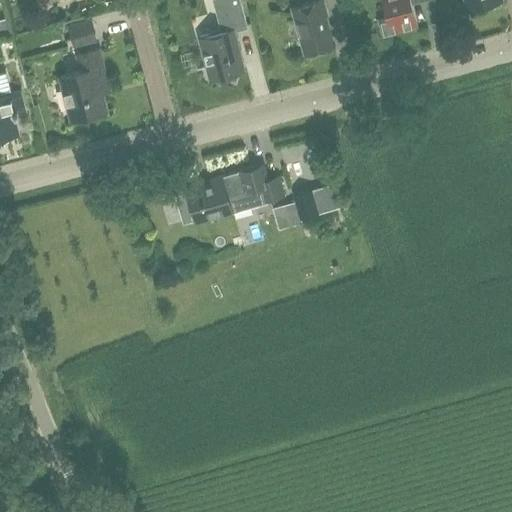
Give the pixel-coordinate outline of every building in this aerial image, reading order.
[(248,28),(239,0),(211,0),(220,31),(200,36),(208,64),(205,65),(208,77),(242,68),(232,32),(248,28)] [(304,52),(330,44),(322,14),(324,13),(320,0),(310,0),(291,6),(304,52)] [(382,0),(387,18),(379,20),(383,35),(418,25),(412,3),(421,0),(382,0)] [(465,0),(468,9),(499,0),(465,0)] [(74,44),(96,38),(91,20),(69,26),(74,44)] [(71,118),(105,109),(98,81),(106,78),(98,49),(77,55),(81,70),(59,75),(71,118)] [(0,96),(0,137),(13,134),(9,117),(13,116),(13,115),(21,113),(15,93),(0,96)] [(188,191),(175,194),(183,222),(196,218),(198,222),(232,211),(233,212),(266,202),(265,199),(286,193),(279,173),(267,177),(263,162),(221,175),(221,173),(186,184),(188,191)] [(301,217),(319,212),(312,188),(292,194),(294,201),(299,217),(301,217)]
